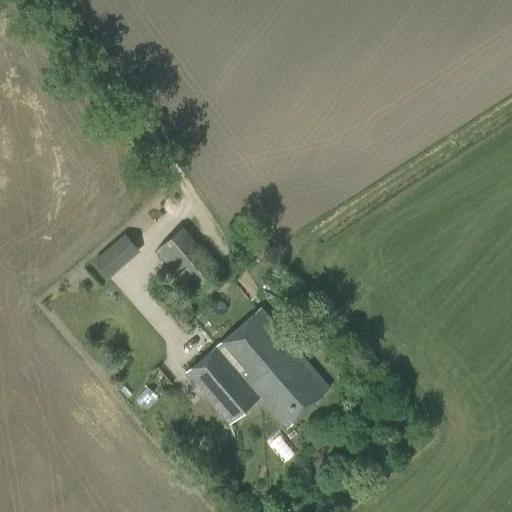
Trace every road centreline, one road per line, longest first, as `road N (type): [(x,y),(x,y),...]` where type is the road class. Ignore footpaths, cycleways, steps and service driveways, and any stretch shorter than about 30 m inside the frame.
road 1 (track): [(214,232),(47,0)]
road 2 (track): [(511,98),(325,220)]
